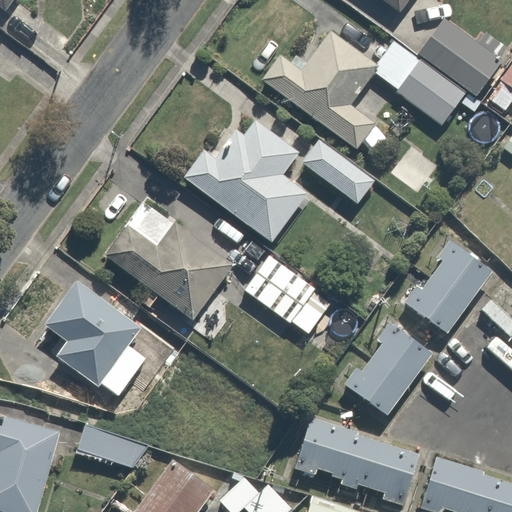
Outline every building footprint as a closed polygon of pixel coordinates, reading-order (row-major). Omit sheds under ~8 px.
[(9,0),(0,0),(0,30),(54,70),(67,53),(58,47),(61,42),(8,2),(9,0)] [(378,0),(393,11),(401,0),(378,0)] [(440,16),(415,50),(471,91),(496,57),(440,16)] [(354,109),(340,98),(371,56),(331,26),(299,69),(276,51),(259,72),(354,144),(386,103),(368,90),(354,109)] [(392,42),(371,70),(439,122),(461,93),(392,42)] [(511,53),(496,77),(511,87),(511,53)] [(197,148),(178,172),(267,244),(310,191),(280,168),(296,148),(255,115),(239,134),(235,131),(212,160),(197,148)] [(314,137),(297,160),(350,200),(367,177),(314,137)] [(143,197),(103,254),(193,316),(232,259),(143,197)] [(482,267),(443,238),(429,257),(436,262),(420,284),(413,279),(400,297),(440,326),(482,267)] [(314,287),(265,252),(233,298),(282,332),(314,287)] [(71,278),(40,322),(63,339),(53,353),(93,382),(95,379),(116,394),(144,355),(122,339),(134,323),(71,278)] [(511,319),(489,296),(477,308),(511,341),(511,319)] [(421,351),(381,324),(371,339),(375,342),(360,365),(356,362),(340,385),(380,412),(421,351)] [(41,356),(22,385),(36,393),(38,390),(79,417),(96,391),(41,356)] [(351,485),(352,481),(380,489),(378,495),(400,502),(415,448),(305,417),(290,467),(312,474),(314,466),(341,474),(339,481),(351,485)] [(110,457),(134,465),(143,439),(84,418),(72,454),(107,466),(110,457)] [(33,511),(52,432),(0,419),(0,509),(12,511),(33,511)] [(511,511),(511,478),(429,458),(417,506),(439,511),(440,507),(459,511),(511,511)] [(166,459),(126,511),(187,511),(205,488),(166,459)] [(240,474),(216,500),(228,511),(234,511),(238,508),(242,511),(277,511),(287,502),(262,480),(255,488),(240,474)] [(362,511),(307,495),(301,511),(362,511)]
